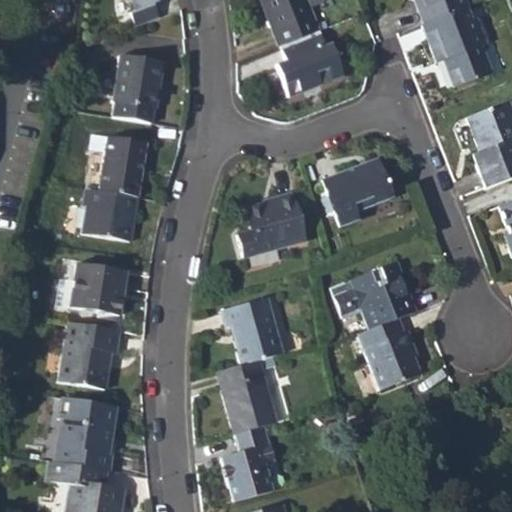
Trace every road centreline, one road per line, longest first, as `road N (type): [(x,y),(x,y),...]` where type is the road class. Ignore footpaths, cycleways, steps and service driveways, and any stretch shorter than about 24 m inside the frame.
road 1 (residential): [(210,134),(295,141),(376,113),(404,126),(468,284),(472,339)]
road 2 (residential): [(178,511),(167,335),(176,258),(210,134)]
road 3 (residential): [(210,134),(216,68),(209,0)]
road 4 (residential): [(26,0),(0,130)]
